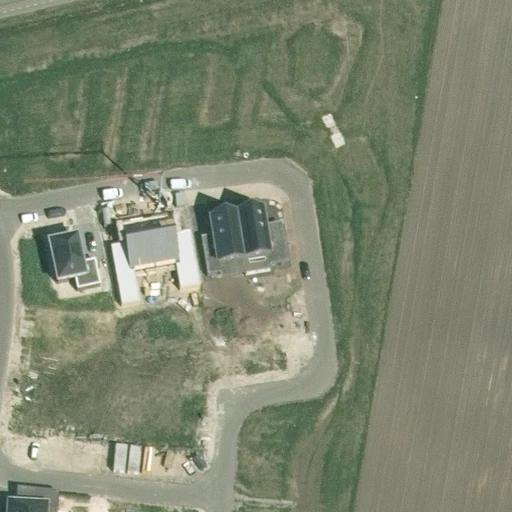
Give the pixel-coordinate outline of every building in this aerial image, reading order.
[(260,215),(235,219),(242,264),(266,260),(268,269),(269,269),(286,266),(281,233),(264,236),(263,230),(260,215)] [(213,246),(201,248),(206,279),(218,277),(219,277),(218,268),(242,264),(235,219),(209,223),(212,240),(213,246)] [(169,227),(146,231),(153,270),(174,266),(179,294),(199,290),(190,240),(184,241),(185,243),(172,245),(172,243),(169,227)] [(113,254),(110,255),(120,310),(138,307),(132,274),(153,270),(146,231),(123,236),(126,252),(126,253),(114,256),(113,254)] [(76,294),(99,289),(94,263),(80,266),(75,241),(64,244),(63,240),(47,243),(56,287),(73,283),(76,294)] [(33,317),(31,339),(67,342),(69,320),(33,317)] [(262,317),(236,321),(243,367),(269,363),(262,317)] [(236,321),(211,325),(218,371),(243,367),(236,321)] [(199,343),(171,347),(199,374),(218,371),(211,325),(197,327),(199,343)] [(31,339),(29,361),(65,364),(67,342),(31,339)] [(110,339),(109,346),(121,348),(122,340),(110,339)] [(109,346),(109,354),(121,355),(121,348),(109,346)] [(152,375),(151,389),(197,393),(199,374),(171,347),(168,376),(152,375)] [(29,361),(27,383),(63,387),(65,364),(29,361)] [(27,383),(25,405),(61,408),(63,387),(27,383)] [(106,383),(105,390),(117,392),(118,384),(106,383)] [(151,389),(148,414),(195,419),(197,393),(151,389)] [(105,390),(104,398),(116,399),(117,392),(105,390)] [(25,405),(23,427),(58,431),(61,408),(25,405)] [(102,412),(102,420),(114,421),(114,413),(102,412)] [(148,414),(146,440),(193,445),(195,419),(148,414)] [(56,511),(58,496),(33,493),(33,510),(15,509),(7,509),(6,511),(56,511)] [(89,509),(103,509),(104,501),(90,500),(89,509)]
